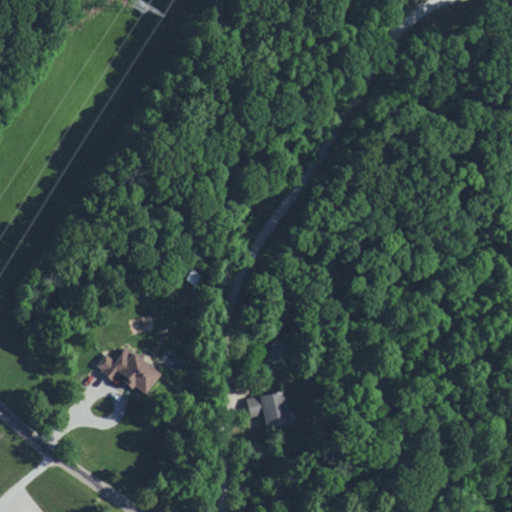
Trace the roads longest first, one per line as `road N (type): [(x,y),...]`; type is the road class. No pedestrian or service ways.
road 1 (residential): [(221,511),(225,339),(244,269),(374,70),(441,0)]
road 2 (residential): [(143,511),(0,403)]
